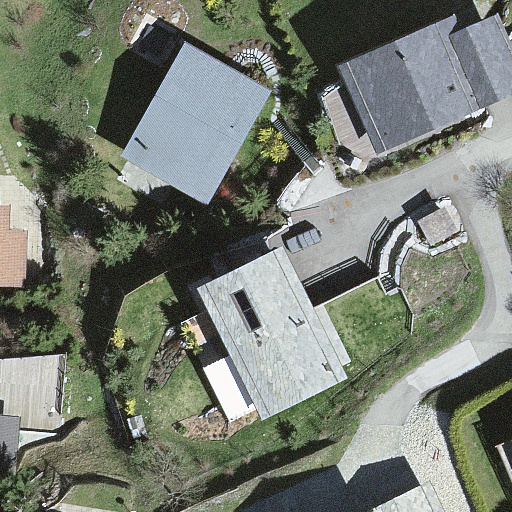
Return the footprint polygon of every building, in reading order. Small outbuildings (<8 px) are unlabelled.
[(446,24),(330,78),(372,167),(511,101),(511,79),(488,27),(455,43),(446,24)] [(276,100),(185,55),(130,166),(222,211),(276,100)] [(0,291),(32,292),(32,214),(0,213),(0,291)] [(340,373),(275,252),(205,290),(270,410),(340,373)] [(0,477),(22,478),(23,422),(0,421),(0,477)] [(511,447),(494,455),(511,496),(511,447)] [(444,511),(430,483),(372,511),(444,511)]
